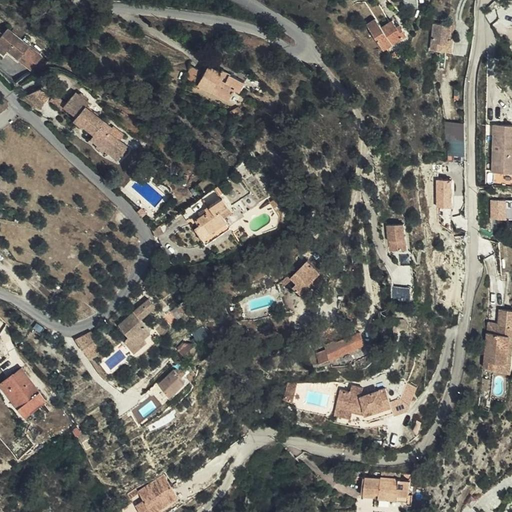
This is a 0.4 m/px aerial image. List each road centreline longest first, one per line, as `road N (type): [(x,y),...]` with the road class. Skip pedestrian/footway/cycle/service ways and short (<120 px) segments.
road 1 (residential): [(485,0),(472,146),(473,276),(458,370),(430,439),(391,459),(278,436),(257,440),(200,511)]
road 2 (residential): [(0,294),(72,329),(132,285),(146,246),(129,206),(17,106)]
road 3 (residential): [(76,0),(237,26),(292,54),(306,46),(300,36),(243,0)]
